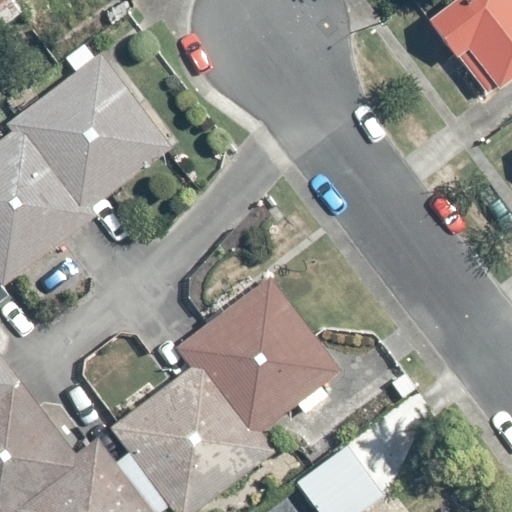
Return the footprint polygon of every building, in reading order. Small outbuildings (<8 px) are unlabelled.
[(0,0),(0,27),(17,14),(5,0),(0,0)] [(511,0),(447,0),(418,21),(445,57),(456,49),(487,91),(511,73),(511,0)] [(78,214),(84,209),(168,143),(98,54),(8,125),(12,129),(78,214)] [(78,214),(12,129),(0,138),(0,284),(1,286),(89,216),(84,209),(78,214)] [(251,440),(259,435),(338,374),(264,277),(172,348),(187,367),(193,361),(251,440)] [(0,394),(16,383),(0,359),(0,394)] [(193,361),(187,367),(106,429),(126,455),(166,507),(169,511),(190,511),(271,450),(259,435),(251,440),(193,361)] [(16,383),(0,394),(0,511),(9,511),(75,465),(69,458),(16,383)] [(9,511),(159,511),(166,507),(126,455),(115,464),(95,438),(69,458),(75,465),(9,511)] [(291,484),(313,511),(354,511),(380,492),(343,444),(291,484)]
